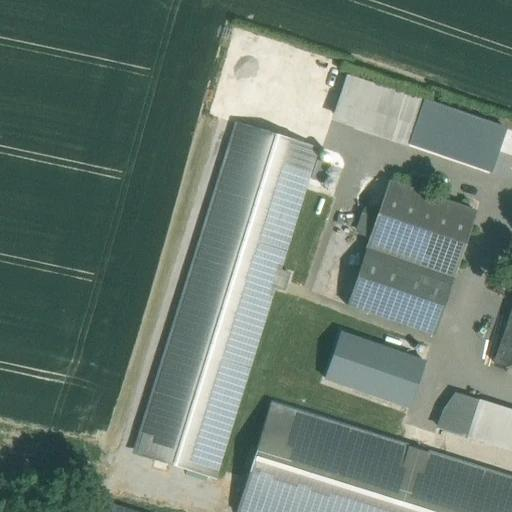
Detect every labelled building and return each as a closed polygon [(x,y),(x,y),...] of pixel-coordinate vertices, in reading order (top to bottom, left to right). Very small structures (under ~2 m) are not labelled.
[(421,100),(346,76),(333,114),(409,139),(421,100)] [(422,99),(408,146),(492,171),(506,125),(422,99)] [(313,148),(239,125),(137,453),(211,477),(270,287),(284,291),(289,274),(276,270),(313,148)] [(475,213),(389,182),(346,306),(433,336),(475,213)] [(358,212),(355,233),(368,235),(371,213),(358,212)] [(511,309),(493,364),(511,370),(511,309)] [(432,374),(356,351),(345,384),(420,407),(432,374)] [(479,401),(455,393),(442,432),(466,440),(479,401)] [(511,411),(479,401),(466,440),(511,453),(511,411)] [(511,511),(511,480),(270,405),(236,511),(511,511)]
